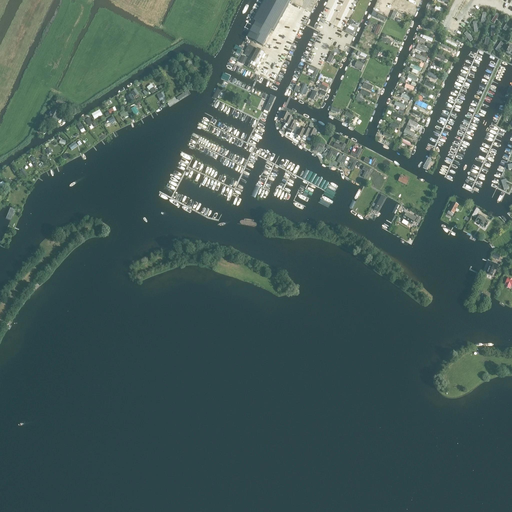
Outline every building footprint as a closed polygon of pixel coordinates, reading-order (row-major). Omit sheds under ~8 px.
[(256,21),(253,27),(247,37),(263,46),(272,30),(274,31),(291,0),(264,0),(254,20),(256,21)] [(256,68),(264,53),(257,49),(257,50),(249,45),(245,52),(253,56),(250,61),(251,61),(249,65),(256,68)] [(299,94),(303,96),(307,86),(304,84),(299,94)] [(222,90),(218,88),(212,98),(217,100),(222,90)] [(173,101),(176,105),(189,95),(186,92),(173,101)] [(163,93),(157,95),(160,101),(162,101),(163,104),(166,103),(165,100),(163,93)] [(264,112),(268,114),(275,98),(271,96),(264,112)] [(58,101),(55,106),(65,111),(68,105),(58,101)] [(53,110),(49,119),(56,122),(60,113),(53,110)] [(288,116),(289,116),(290,114),(285,112),(280,121),(285,123),(288,116)] [(292,121),(293,119),(289,116),(288,116),(285,123),(284,126),(288,128),(289,128),(292,121)] [(289,128),(288,128),(287,130),(292,132),(297,123),(292,121),(289,128)] [(305,131),(305,130),(301,128),(296,138),(301,140),(302,138),(305,131)] [(311,131),(311,130),(306,128),(305,130),(305,131),(302,138),(307,140),(308,138),(307,138),(311,131)] [(307,138),(308,138),(312,140),(316,131),(312,128),(311,130),(311,131),(307,138)] [(317,141),(313,150),(317,151),(319,147),(323,149),(325,145),(317,141)] [(346,144),(342,142),(341,145),(335,142),(333,146),(343,151),(346,144)] [(362,150),(358,148),(356,152),(352,151),(350,155),(358,158),(362,150)] [(338,152),(331,149),(326,157),(330,159),(333,154),(336,156),(338,152)] [(357,161),(350,158),(348,162),(351,163),(348,169),(352,171),(357,161)] [(428,172),(431,173),(436,162),(433,160),(428,172)] [(371,169),(364,165),(362,169),(365,171),(362,177),(366,179),(371,169)] [(384,176),(377,172),(375,176),(378,178),(375,183),(378,185),(384,176)] [(406,185),(409,178),(405,176),(405,177),(401,176),(399,181),(406,185)] [(382,197),(375,212),(379,214),(386,199),(382,197)] [(457,206),(458,204),(453,202),(448,211),(454,214),(458,207),(457,206)] [(0,224),(9,226),(10,226),(17,208),(12,205),(0,213),(0,224)] [(412,224),(416,218),(411,215),(411,216),(406,214),(403,219),(412,224)] [(485,228),(489,222),(482,218),(483,217),(480,215),(476,221),(480,224),(480,225),(483,227),(483,226),(485,228)] [(487,274),(492,276),(495,270),(497,270),(499,266),(491,263),(489,267),(490,267),(487,274)]
